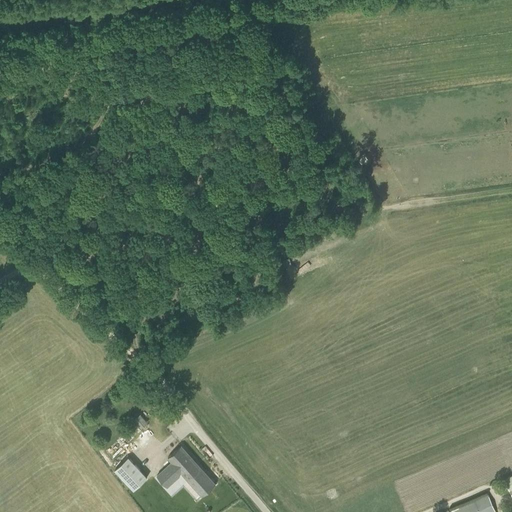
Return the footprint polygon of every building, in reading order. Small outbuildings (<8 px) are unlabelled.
[(340,238),(333,241),(330,232),(308,241),(315,257),(343,245),(340,238)] [(137,417),(140,425),(145,423),(142,415),(137,417)] [(216,484),(181,446),(168,457),(172,462),(157,476),(167,487),(175,480),(195,502),(216,484)] [(133,488),(147,476),(128,456),(115,469),(133,488)] [(161,504),(165,511),(181,502),(177,495),(161,504)] [(495,511),(488,496),(457,509),(457,507),(450,510),(451,511),(449,511),(495,511)]
